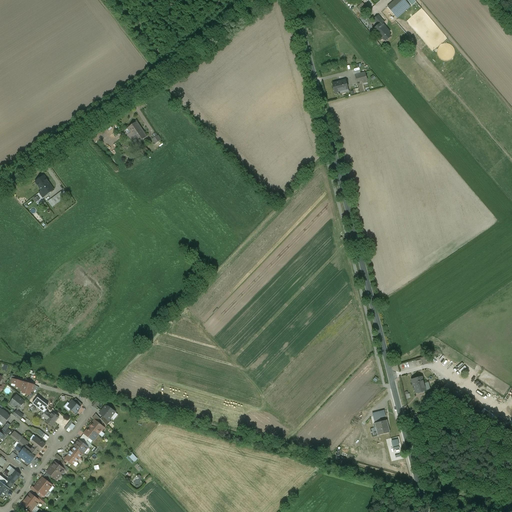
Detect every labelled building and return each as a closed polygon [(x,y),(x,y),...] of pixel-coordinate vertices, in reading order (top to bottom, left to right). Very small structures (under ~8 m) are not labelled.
[(403,0),(396,0),(387,8),(394,15),(407,4),(403,0)] [(363,3),(358,7),(363,13),(368,9),(363,3)] [(407,4),(394,15),(397,18),(410,7),(407,4)] [(384,22),(378,16),(373,20),(378,26),(381,23),(382,24),(384,22)] [(382,24),(381,23),(378,26),(379,27),(373,32),(376,35),(377,35),(382,40),(390,33),(382,24)] [(365,73),(355,76),(357,84),(367,81),(365,73)] [(345,81),(332,84),(335,93),(347,90),(345,81)] [(137,123),(128,129),(131,133),(133,135),(141,129),(137,123)] [(141,129),(133,135),(131,133),(128,135),(131,140),(134,137),(138,142),(146,137),(141,129)] [(44,176),(35,182),(41,191),(50,185),(44,176)] [(41,191),(39,192),(43,198),(54,190),(50,185),(41,191)] [(61,192),(51,199),(55,205),(65,198),(61,192)] [(421,377),(411,380),(413,387),(414,387),(416,394),(425,391),(421,377)] [(17,380),(13,379),(13,380),(12,384),(16,385),(17,386),(17,388),(22,389),(24,382),(17,380)] [(22,389),(21,391),(23,392),(24,394),(26,394),(29,384),(24,382),(22,389)] [(35,385),(29,384),(26,394),(29,395),(31,394),(32,391),(33,391),(35,385)] [(484,394),(481,399),(497,407),(501,398),(485,389),(483,393),(484,394)] [(24,402),(17,396),(11,402),(15,405),(14,406),(18,410),(24,402)] [(83,405),(76,399),(74,401),(80,407),(83,405)] [(42,406),(35,401),(32,404),(39,410),(42,406)] [(74,401),(73,401),(69,405),(70,409),(76,414),(79,411),(78,411),(81,408),(80,407),(74,401)] [(508,408),(505,406),(502,413),(510,416),(511,411),(511,406),(509,405),(508,408)] [(103,416),(108,420),(109,420),(115,412),(109,407),(106,406),(100,414),(103,416)] [(23,416),(17,411),(14,416),(20,420),(23,416)] [(5,413),(0,419),(0,421),(4,424),(10,417),(5,413)] [(59,417),(53,413),(51,415),(49,417),(55,422),(59,417)] [(101,421),(95,415),(92,419),(95,421),(99,424),(101,421)] [(108,420),(103,416),(100,419),(106,426),(111,422),(109,420),(108,420)] [(55,422),(49,417),(47,420),(45,422),(51,427),(55,422)] [(71,420),(64,429),(67,431),(74,422),(71,420)] [(386,420),(375,423),(378,436),(390,433),(386,420)] [(95,421),(93,424),(92,425),(89,427),(90,428),(92,429),(98,434),(99,435),(104,428),(101,426),(99,424),(95,421)] [(7,423),(3,430),(10,434),(12,430),(9,429),(11,425),(7,423)] [(29,428),(22,423),(19,428),(25,433),(29,428)] [(90,428),(88,431),(87,430),(84,434),(90,438),(91,439),(92,437),(95,440),(99,435),(98,434),(92,429),(90,428)] [(45,435),(39,430),(37,434),(43,438),(45,435)] [(22,437),(14,432),(10,437),(17,442),(17,443),(18,442),(21,438),(22,437)] [(45,445),(37,438),(33,443),(35,445),(33,447),(39,452),(45,445)] [(29,444),(23,439),(19,444),(25,448),(29,452),(32,450),(27,446),(29,444)] [(85,445),(79,440),(74,447),(83,454),(88,448),(85,445)] [(19,444),(16,448),(15,449),(21,453),(25,448),(19,444)] [(33,447),(32,450),(29,452),(36,457),(39,452),(33,447)] [(67,458),(66,458),(64,460),(67,462),(68,461),(73,465),(76,462),(77,462),(83,454),(74,447),(75,447),(73,451),(74,451),(73,453),(71,451),(69,453),(70,454),(67,458)] [(29,452),(25,448),(21,453),(19,456),(30,464),(36,457),(29,452)] [(133,464),(138,459),(133,453),(127,458),(133,464)] [(61,467),(55,462),(53,465),(53,466),(52,468),(61,475),(65,470),(61,467)] [(61,475),(52,468),(50,470),(49,470),(47,473),(52,477),(57,480),(61,475)] [(15,471),(9,479),(14,483),(21,475),(15,471)] [(43,478),(40,481),(41,481),(39,484),(48,491),(52,485),(48,482),(43,478)] [(14,484),(8,480),(7,481),(4,484),(10,489),(14,484)] [(10,489),(4,484),(1,482),(0,482),(0,496),(1,497),(3,494),(5,496),(10,489)] [(48,491),(39,484),(37,486),(37,485),(35,488),(37,490),(40,492),(44,496),(48,491)] [(38,499),(30,494),(26,499),(27,499),(36,506),(40,501),(38,499)] [(46,502),(40,497),(38,499),(40,501),(44,505),(46,502)] [(36,506),(27,499),(25,501),(22,504),(29,510),(32,511),(36,506)]
